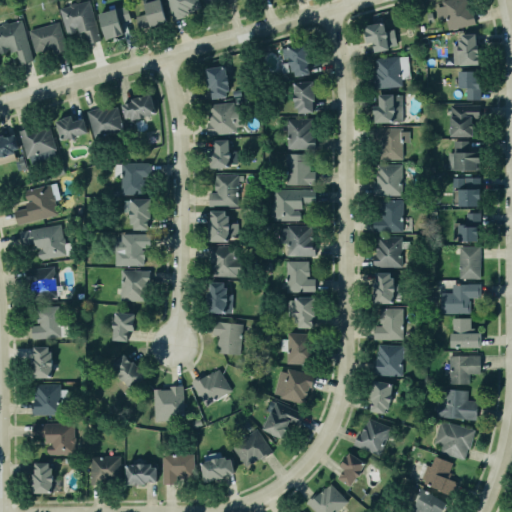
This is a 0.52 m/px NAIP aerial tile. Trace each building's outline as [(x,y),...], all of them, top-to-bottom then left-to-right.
[(99,40),(90,0),(59,8),(66,35),(81,31),(84,44),(99,40)] [(138,29),(166,22),(160,0),(143,0),(144,2),(143,2),(146,13),(135,16),(138,29)] [(167,0),(172,18),(199,11),(196,0),(167,0)] [(438,20),(446,19),(448,29),(473,25),(468,0),(441,0),(442,6),(435,7),(438,20)] [(104,38),(97,12),(125,5),(128,18),(118,21),(121,33),(104,38)] [(31,59),(19,19),(7,22),(5,21),(0,23),(0,52),(1,52),(0,47),(7,45),(9,51),(14,49),(18,63),(31,59)] [(26,28),(57,19),(66,51),(52,55),(49,47),(32,52),(26,28)] [(387,48),(386,46),(395,44),(392,28),(384,30),(382,21),(362,25),(364,33),(363,33),(365,41),(371,40),(373,51),(387,48)] [(452,45),(453,65),(478,64),(477,34),(459,34),(459,45),(452,45)] [(285,45),(285,46),(280,47),(281,58),(287,58),(288,63),(289,64),(290,70),(293,70),(294,75),(308,73),(306,62),(309,61),(306,42),(285,45)] [(376,89),(402,86),(401,79),(410,78),(407,55),(372,59),(376,89)] [(204,67),(223,64),(228,91),(225,91),(226,96),(211,98),(210,87),(207,88),(204,67)] [(480,100),(479,71),(458,71),(458,88),(466,88),(466,100),(480,100)] [(311,111),(311,100),(313,99),(312,80),(292,81),(293,92),(292,93),(293,102),(294,107),(297,107),(297,112),(311,111)] [(119,103),(131,100),(130,97),(148,92),(154,112),(130,119),(129,116),(123,118),(119,103)] [(379,95),(379,105),(373,105),(374,123),(402,122),(402,94),(379,95)] [(205,103),(207,115),(205,116),(206,133),(234,131),(233,125),(243,124),(241,106),(232,107),(232,101),(205,103)] [(448,104),(448,125),(446,128),(446,131),(448,133),(448,135),(471,135),(471,122),(470,122),(470,117),(477,117),(477,104),(448,104)] [(122,131),(117,105),(87,111),(92,137),(122,131)] [(54,120),(58,119),(58,118),(62,117),(61,116),(70,114),(71,120),(82,117),(86,131),(75,134),(74,136),(70,138),(67,136),(59,139),(54,120)] [(287,149),(313,149),(314,119),(287,118),(287,149)] [(17,129),(25,157),(53,147),(47,122),(17,129)] [(373,127),(372,128),(371,139),(372,140),(380,140),(380,143),(378,143),(378,159),(401,159),(401,141),(408,141),(408,131),(401,131),(401,127),(373,127)] [(0,163),(18,161),(15,135),(0,136),(0,163)] [(212,139),(227,138),(228,150),(235,150),(235,164),(229,164),(228,166),(209,167),(209,161),(207,161),(207,151),(213,151),(212,139)] [(448,170),(480,169),(480,152),(468,152),(468,141),(453,141),(453,152),(448,152),(448,170)] [(284,153),(285,184),(314,183),(313,170),(308,170),(308,160),(307,160),(307,153),(284,153)] [(119,163),(112,163),(112,177),(119,177),(119,194),(131,194),(131,193),(142,193),(142,187),(143,187),(143,178),(140,178),(140,176),(149,176),(149,162),(119,162),(119,163)] [(375,163),(400,163),(400,195),(373,195),(372,175),(375,175),(375,163)] [(208,206),(239,206),(240,175),(215,174),(215,192),(209,192),(208,206)] [(450,176),(450,203),(479,203),(479,176),(450,176)] [(58,215),(55,200),(59,199),(56,183),(24,190),(28,208),(14,210),(17,224),(58,215)] [(271,188),(315,188),(315,203),(300,203),(300,220),(271,220),(271,188)] [(131,230),(151,229),(150,198),(123,199),(123,213),(131,213),(131,230)] [(402,232),(402,200),(375,200),(375,232),(402,232)] [(209,209),(209,221),(207,221),(207,240),(227,241),(227,237),(237,237),(236,222),(228,222),(227,214),(224,214),(224,210),(209,209)] [(453,223),(453,241),(478,241),(479,213),(466,213),(466,224),(453,223)] [(277,225),(285,223),(312,224),(312,237),(315,241),(315,255),(285,256),(284,246),(277,243),(277,225)] [(19,231),(21,245),(36,243),(39,259),(73,254),(71,242),(64,243),(61,224),(19,231)] [(113,265),(143,266),(144,247),(149,247),(150,234),(121,233),(121,241),(113,241),(113,265)] [(375,267),(401,267),(401,236),(374,237),(375,267)] [(210,277),(239,277),(239,246),(209,246),(210,277)] [(480,278),(480,246),(459,246),(459,278),(480,278)] [(308,261),(286,261),(286,291),(315,292),(315,278),(308,278),(308,261)] [(28,268),(29,298),(56,297),(55,267),(28,268)] [(120,300),(146,301),(147,270),(121,270),(120,300)] [(373,271),(388,271),(388,277),(391,277),(391,283),(393,284),(394,283),(400,283),(400,299),(392,299),(392,303),(371,303),(371,283),(374,283),(373,271)] [(208,281),(208,292),(205,292),(205,311),(225,312),(231,312),(231,293),(226,293),(226,287),(222,287),(223,281),(208,281)] [(439,291),(450,291),(450,283),(478,283),(479,297),(466,297),(466,300),(468,300),(468,313),(439,313),(439,291)] [(314,327),(313,297),(287,298),(287,316),(297,315),(297,328),(314,327)] [(31,325),(32,338),(67,337),(67,324),(60,325),(59,306),(36,307),(36,325),(31,325)] [(400,307),(378,307),(377,322),(380,322),(380,325),(372,325),(372,331),(372,338),(400,338),(400,307)] [(113,311),(110,340),(126,341),(127,329),(132,330),(134,313),(113,311)] [(451,317),(451,332),(449,332),(449,346),(479,346),(479,332),(473,332),(473,327),(469,327),(469,317),(451,317)] [(212,320),(241,323),(238,354),(215,352),(217,334),(211,334),(212,320)] [(286,332),(314,332),(314,363),(285,363),(286,332)] [(371,373),(400,375),(402,345),(377,344),(377,351),(373,351),(371,373)] [(32,346),(46,346),(46,351),(50,351),(50,376),(30,377),(29,356),(32,356),(32,346)] [(123,354),(112,363),(115,367),(113,368),(129,388),(144,375),(132,361),(129,362),(123,354)] [(448,384),(469,384),(469,374),(480,374),(480,355),(449,355),(448,384)] [(189,381),(204,405),(230,389),(217,368),(211,372),(210,371),(205,375),(204,374),(200,377),(199,375),(189,381)] [(285,368),(284,371),(277,369),(271,393),(278,395),(277,397),(301,404),(307,385),(309,386),(312,375),(285,368)] [(372,380),(391,383),(389,394),(390,395),(390,400),(388,402),(387,408),(384,407),(383,412),(369,410),(371,399),(369,399),(372,380)] [(31,382),(59,381),(59,387),(66,387),(67,403),(59,404),(60,414),(29,416),(28,404),(31,393),(31,382)] [(151,389),(168,388),(168,384),(181,384),(182,419),(152,420),(151,389)] [(475,400),(474,419),(434,416),(434,410),(432,410),(432,405),(435,405),(436,398),(440,398),(440,388),(466,390),(465,399),(475,400)] [(272,406),(266,404),(269,399),(300,412),(296,423),(288,420),(281,436),(262,428),(272,406)] [(366,416),(391,426),(378,455),(351,444),(356,432),(359,433),(366,416)] [(473,429),(439,420),(433,443),(441,445),(439,453),(465,460),(473,429)] [(34,421),(73,421),(73,436),(75,437),(75,442),(73,444),(73,454),(44,455),(43,443),(42,438),(34,438),(34,421)] [(272,452),(258,428),(231,444),(245,468),(272,452)] [(348,451),(365,462),(359,470),(360,472),(357,475),(356,474),(348,484),(338,478),(345,468),(339,464),(348,451)] [(234,475),(231,457),(220,459),(219,452),(200,456),(205,481),(234,475)] [(161,483),(160,454),(192,453),(193,475),(175,476),(175,483),(161,483)] [(91,483),(120,483),(120,456),(90,456),(91,483)] [(420,482),(452,494),(457,482),(447,478),(453,463),(435,456),(431,466),(427,464),(420,482)] [(33,462),(47,462),(47,467),(50,467),(50,473),(51,474),(51,478),(59,478),(59,490),(50,490),(50,492),(31,492),(31,473),(33,473),(33,462)] [(125,464),(125,483),(156,482),(155,467),(150,467),(150,463),(125,464)] [(336,511),(347,502),(329,482),(307,503),(315,511),(336,511)] [(440,511),(446,503),(423,489),(408,511),(440,511)]
